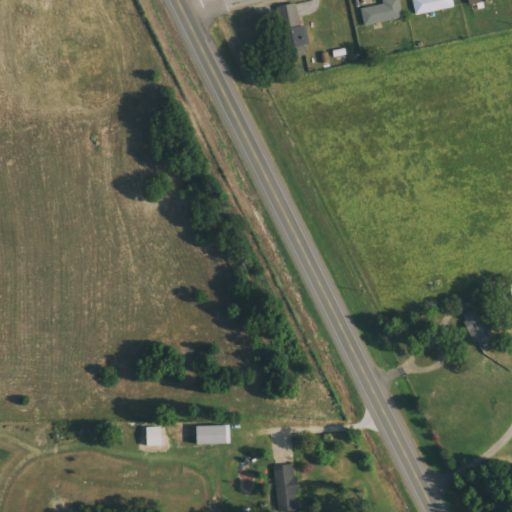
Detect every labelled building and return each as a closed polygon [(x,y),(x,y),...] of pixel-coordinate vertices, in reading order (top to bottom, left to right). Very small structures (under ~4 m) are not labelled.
[(365,24),(404,19),(402,0),(384,0),(385,5),(363,8),(365,24)] [(413,0),(417,15),(456,8),(454,0),(413,0)] [(311,45),(306,25),(303,26),(297,3),(282,7),(295,58),(306,55),(304,47),(311,45)] [(477,343),(494,334),(479,308),(463,317),(477,343)] [(230,426),(198,427),(198,445),(231,444),(230,426)] [(287,511),(302,510),(297,478),(296,478),(294,464),(274,467),(280,511),(287,511)]
